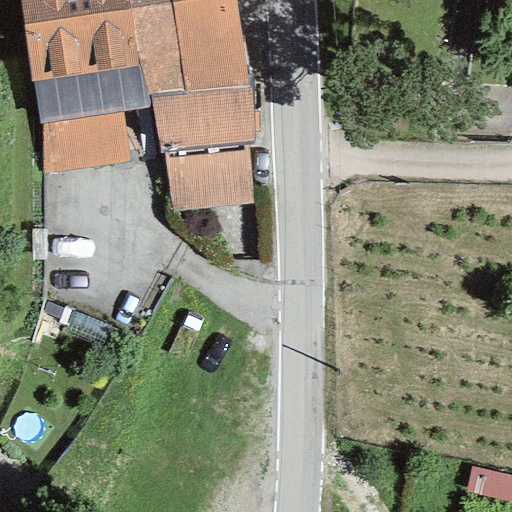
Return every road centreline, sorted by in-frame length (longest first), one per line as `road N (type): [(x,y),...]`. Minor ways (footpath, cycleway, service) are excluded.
road 1 (unclassified): [(293,511),(303,193),(297,0)]
road 2 (track): [(302,152),(511,165)]
